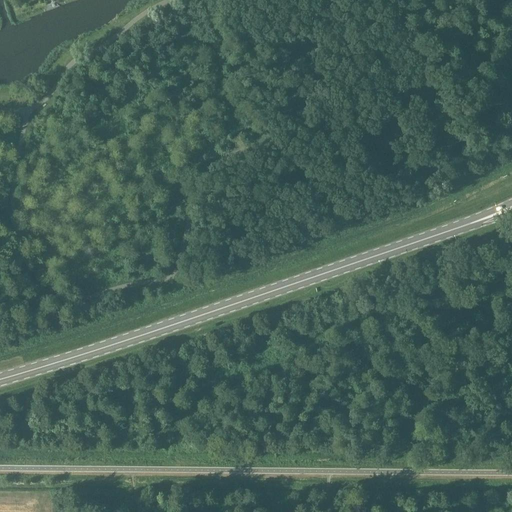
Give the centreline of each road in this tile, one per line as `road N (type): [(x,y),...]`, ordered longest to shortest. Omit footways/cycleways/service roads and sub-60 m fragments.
road 1 (primary): [(0,380),(470,223)]
road 2 (track): [(173,469),(179,394),(397,309),(426,316),(416,468)]
